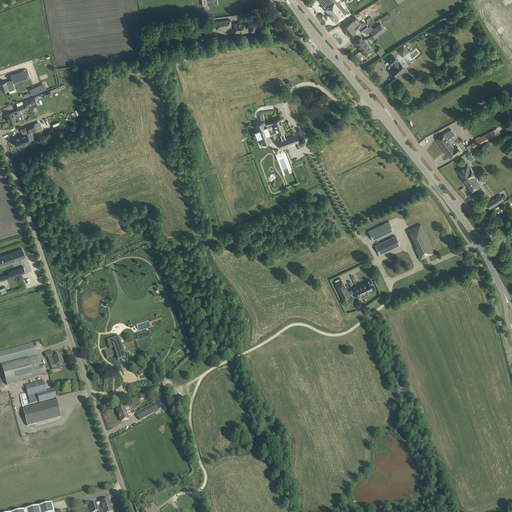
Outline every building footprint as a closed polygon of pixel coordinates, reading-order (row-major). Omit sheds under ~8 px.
[(332,0),(322,0),(326,4),(329,8),(325,10),(336,23),(340,20),(345,15),(345,14),(347,12),(337,1),(335,3),(332,0)] [(342,0),(352,13),(360,8),(354,0),(342,0)] [(496,2),(488,7),(491,11),(498,6),(496,2)] [(498,6),(491,11),(493,15),(501,10),(498,6)] [(503,15),(496,20),(498,24),(506,19),(503,15)] [(506,19),(498,24),(500,27),(508,23),(506,19)] [(242,22),(237,23),(234,23),(234,24),(232,24),(231,20),(216,22),(217,28),(232,27),(232,30),(235,29),(235,34),(248,32),(247,28),(245,28),(245,24),(242,24),(242,23),(242,22)] [(207,28),(207,21),(199,22),(200,29),(197,30),(197,32),(209,30),(208,28),(207,28)] [(348,25),(344,28),(350,36),(354,33),(355,32),(355,31),(359,28),(357,25),(356,25),(353,21),(350,24),(348,25)] [(508,23),(500,27),(502,31),(510,27),(508,23)] [(379,24),(369,32),(375,39),(385,31),(379,24)] [(511,30),(510,27),(502,31),(504,35),(511,31),(511,30)] [(361,37),(354,43),(366,57),(373,51),(367,44),(368,44),(365,40),(364,41),(361,37)] [(403,45),(397,51),(400,54),(404,50),(407,53),(409,52),(403,45)] [(397,60),(393,55),(388,60),(392,65),(395,67),(390,71),(396,77),(399,74),(399,75),(402,73),(401,72),(405,69),(400,63),(399,63),(397,61),(397,60)] [(6,81),(0,83),(0,86),(2,92),(9,89),(9,90),(12,89),(11,84),(13,84),(25,80),(23,71),(10,76),(11,80),(6,82),(6,81)] [(33,88),(30,90),(32,95),(44,90),(41,85),(35,87),(35,88),(33,89),(33,88)] [(31,109),(38,106),(34,97),(25,101),(26,103),(28,102),(30,108),(31,109)] [(18,110),(6,115),(8,121),(7,122),(9,125),(16,122),(14,118),(22,115),(20,112),(30,108),(28,102),(26,103),(17,107),(18,110)] [(264,123),(254,126),(256,131),(257,132),(258,131),(261,137),(259,138),(259,139),(260,141),(270,138),(269,136),(277,133),(279,133),(282,140),(280,141),(283,148),(287,146),(288,147),(295,145),(295,143),(298,142),(295,135),(285,139),(283,132),(284,131),(281,123),(282,123),(281,120),(280,121),(280,120),(273,122),(273,123),(265,126),(264,123)] [(25,127),(28,134),(37,130),(35,124),(25,127)] [(450,158),(461,151),(458,146),(455,148),(448,139),(455,134),(451,129),(436,139),(450,158)] [(494,130),(481,137),(480,136),(475,138),(476,140),(466,146),(469,152),(477,148),(497,136),(494,130)] [(23,147),(23,145),(30,141),(28,134),(15,140),(17,147),(18,146),(19,149),(23,147)] [(457,171),(462,178),(463,178),(471,191),(476,188),(474,185),(478,182),(475,177),(476,176),(471,168),(468,169),(466,165),(457,171)] [(500,195),(486,204),(490,209),(504,200),(500,195)] [(368,231),(373,241),(393,231),(389,222),(368,231)] [(417,248),(415,249),(420,259),(425,257),(424,256),(428,254),(428,255),(433,253),(420,224),(409,230),(417,248)] [(396,236),(375,246),(380,255),(400,246),(396,236)] [(22,249),(0,255),(0,261),(10,259),(11,261),(25,257),(22,249)] [(24,267),(8,271),(10,277),(26,272),(24,267)] [(366,293),(372,290),(368,282),(359,287),(358,286),(352,289),(348,291),(347,288),(346,289),(342,281),(341,279),(335,282),(335,284),(343,300),(351,297),(350,294),(353,293),(356,298),(366,294),(366,293)] [(149,332),(138,336),(139,341),(151,337),(149,332)] [(108,349),(102,351),(105,358),(114,355),(116,360),(122,358),(116,341),(112,343),(111,340),(105,342),(108,349)] [(0,352),(0,364),(36,355),(33,344),(0,352)] [(53,351),(45,353),(46,358),(47,357),(48,359),(49,363),(51,367),(56,365),(58,369),(61,368),(60,364),(63,363),(60,355),(54,357),(53,356),(55,355),(53,351)] [(29,359),(2,366),(7,385),(34,378),(29,359)] [(102,389),(106,396),(111,394),(111,395),(112,395),(113,395),(114,395),(115,395),(115,394),(116,393),(116,392),(115,392),(114,388),(128,381),(125,376),(115,381),(115,379),(107,381),(107,385),(105,386),(103,387),(103,388),(103,389),(102,389)] [(54,390),(46,392),(43,381),(25,385),(28,399),(37,396),(39,403),(56,398),(54,390)] [(23,409),(27,426),(61,417),(57,400),(23,409)] [(140,420),(155,412),(151,405),(136,414),(140,420)] [(131,414),(128,406),(117,411),(118,415),(119,414),(122,422),(129,419),(128,416),(131,414)] [(96,503),(90,505),(92,511),(95,511),(99,511),(97,506),(101,505),(103,511),(112,511),(110,504),(111,504),(109,499),(100,502),(96,504),(96,503)] [(54,511),(52,503),(12,511),(54,511)]
